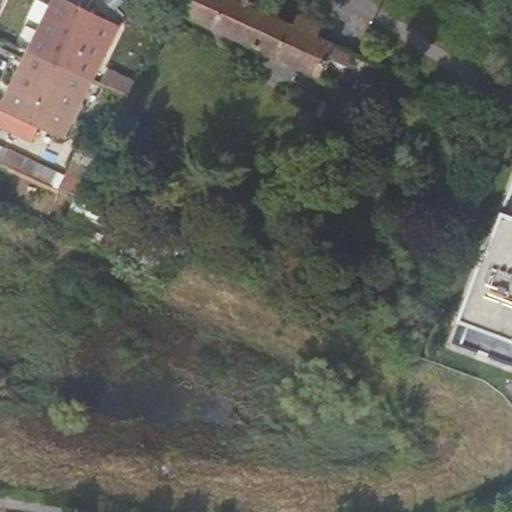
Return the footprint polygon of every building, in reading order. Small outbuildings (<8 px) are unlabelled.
[(63,0),(54,0),(27,54),(90,85),(117,27),(63,0)] [(268,15),(257,9),(236,0),(184,0),(180,12),(321,77),(330,57),(348,65),(354,53),(317,37),(291,25),(268,15)] [(260,2),(257,9),(268,15),(272,7),(260,2)] [(297,14),(291,25),(317,37),(321,25),(297,14)] [(90,85),(27,54),(1,106),(63,136),(90,85)] [(0,147),(0,164),(77,199),(99,154),(81,146),(65,178),(0,147)] [(511,188),(488,253),(485,252),(459,320),(462,321),(451,340),(511,363),(511,188)]
